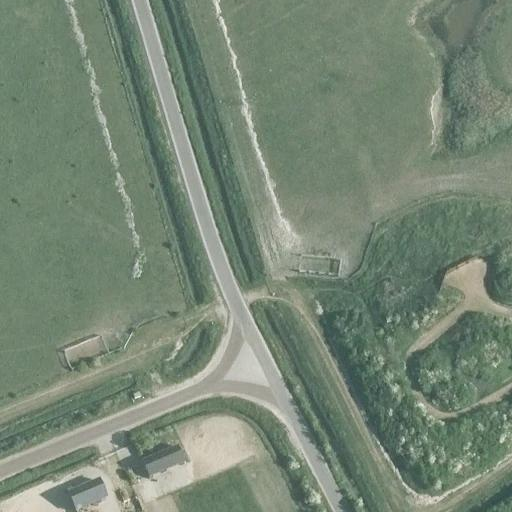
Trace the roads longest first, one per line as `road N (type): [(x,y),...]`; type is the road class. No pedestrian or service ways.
road 1 (unclassified): [(240,306),(146,0)]
road 2 (unclassified): [(0,470),(192,393)]
road 3 (unclassified): [(294,422),(240,306)]
